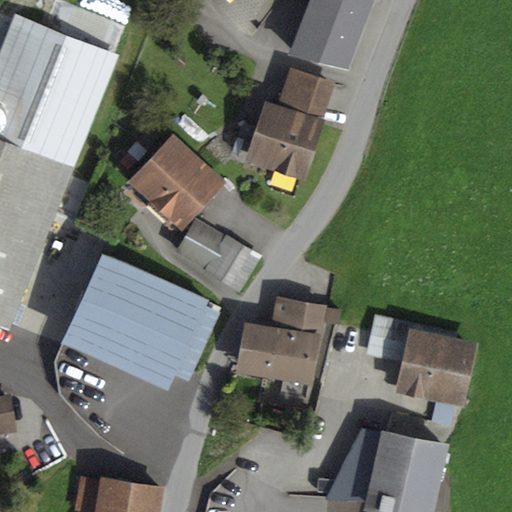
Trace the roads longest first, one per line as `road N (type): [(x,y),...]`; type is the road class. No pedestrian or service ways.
road 1 (tertiary): [(407,0),(335,181),(216,363),(172,511)]
road 2 (track): [(375,84),(235,43),(200,0)]
